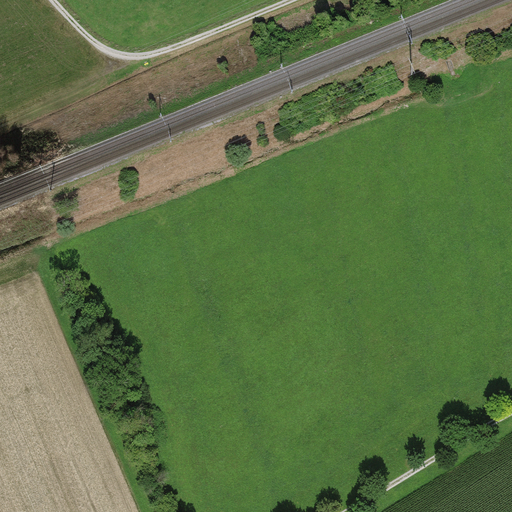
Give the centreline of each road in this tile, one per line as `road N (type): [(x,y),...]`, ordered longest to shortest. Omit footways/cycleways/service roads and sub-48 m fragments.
road 1 (track): [(295,0),(154,55),(123,56),(103,49),(50,0)]
road 2 (track): [(511,412),(346,511)]
